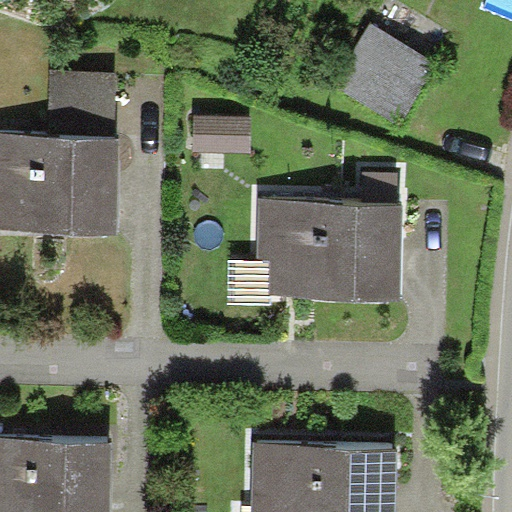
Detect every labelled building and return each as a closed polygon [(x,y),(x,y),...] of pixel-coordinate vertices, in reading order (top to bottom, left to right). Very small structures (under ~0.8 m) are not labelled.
[(369,16),(331,82),(397,119),(435,53),(369,16)] [(0,123),(0,219),(121,222),(123,121),(115,121),(116,67),(52,66),(51,124),(0,123)] [(251,109),(195,108),(195,145),(251,145),(251,109)] [(254,192),(252,286),(399,288),(400,194),(254,192)] [(109,511),(111,434),(0,432),(0,511),(109,511)] [(379,511),(379,452),(250,452),(250,511),(379,511)]
